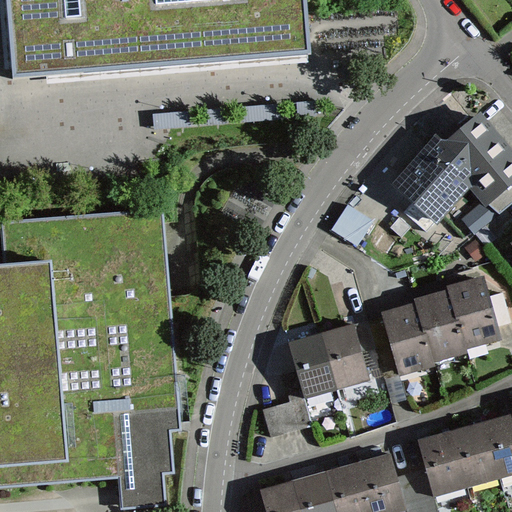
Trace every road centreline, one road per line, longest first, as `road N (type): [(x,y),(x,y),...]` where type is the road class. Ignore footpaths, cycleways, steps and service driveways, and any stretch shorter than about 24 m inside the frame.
road 1 (residential): [(462,34),(383,103),(307,198),(256,292),(228,378),(213,476)]
road 2 (residential): [(213,476),(411,424),(511,377)]
